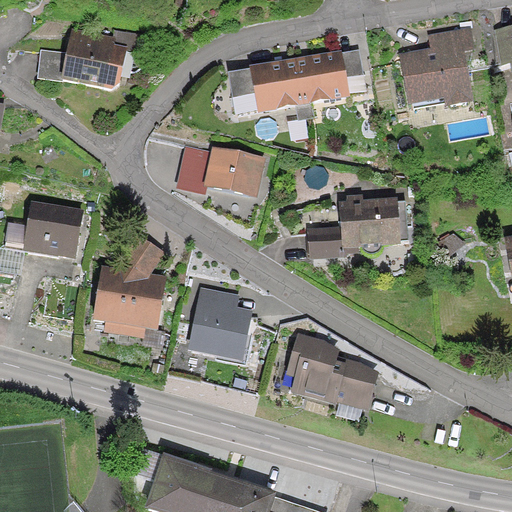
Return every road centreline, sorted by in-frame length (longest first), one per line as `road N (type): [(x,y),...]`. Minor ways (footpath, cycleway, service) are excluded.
road 1 (tertiary): [(0,365),(511,497)]
road 2 (residential): [(124,167),(147,197),(237,257),(511,409)]
road 3 (residential): [(350,20),(254,40),(189,69),(147,113),(124,167)]
road 4 (residential): [(0,78),(124,167)]
road 5 (residential): [(481,0),(350,20)]
